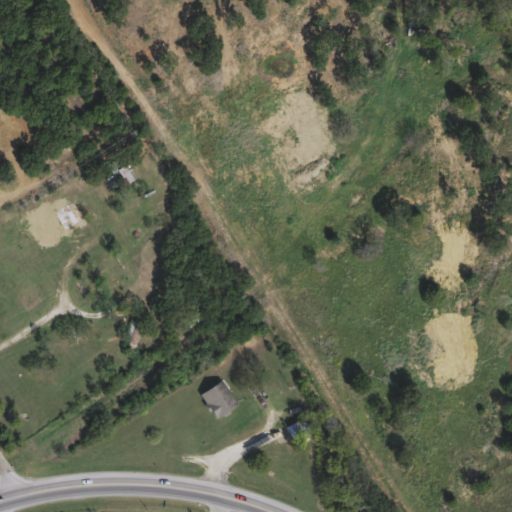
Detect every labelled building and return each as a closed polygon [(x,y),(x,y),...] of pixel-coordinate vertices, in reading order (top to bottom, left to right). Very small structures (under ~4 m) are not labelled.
[(421,21),(421,34),(405,34),(405,21),(421,21)] [(111,191),(102,175),(122,163),(132,178),(111,191)] [(79,226),(75,220),(61,227),(51,209),(72,198),(85,223),(79,226)] [(196,393),(217,378),(234,402),(212,417),(196,393)] [(282,426),(298,416),(306,428),(291,439),(282,426)]
